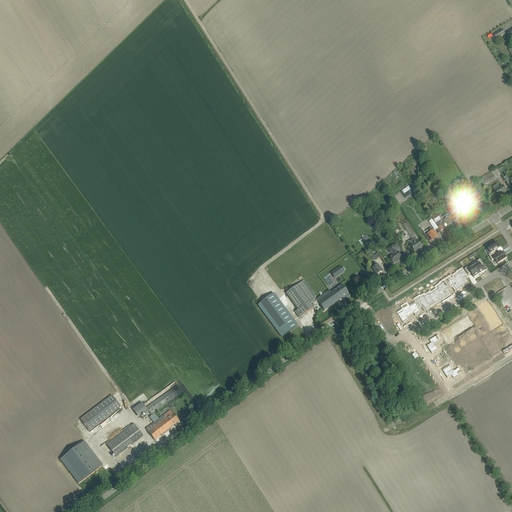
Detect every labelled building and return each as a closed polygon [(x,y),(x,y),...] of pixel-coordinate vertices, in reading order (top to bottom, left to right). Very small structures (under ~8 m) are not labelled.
[(494,35),(497,39),(505,34),(502,30),(494,35)] [(492,174),(482,180),(484,183),(485,184),(485,185),(495,179),(492,174)] [(497,184),(493,187),(493,188),(495,191),(499,197),(507,192),(503,186),(500,188),(498,184),(497,184)] [(401,192),(406,198),(414,193),(409,186),(401,192)] [(455,200),(449,190),(444,193),(450,203),(455,200)] [(463,206),(460,208),(464,214),(467,212),(469,215),(476,211),(473,206),(473,205),(470,201),(468,198),(461,203),(463,206)] [(433,217),(432,218),(433,219),(435,223),(438,227),(443,224),(446,228),(448,227),(450,229),(456,225),(453,221),(452,219),(450,217),(448,214),(442,218),(439,213),(433,217)] [(432,220),(429,222),(435,230),(438,229),(438,228),(438,227),(435,223),(433,219),(432,220)] [(417,235),(407,220),(402,223),(412,238),(417,235)] [(430,242),(438,236),(434,230),(434,231),(432,228),(426,231),(428,234),(426,236),(430,242)] [(362,237),(365,243),(370,240),(367,234),(362,237)] [(415,252),(422,247),(419,241),(418,242),(415,238),(409,242),(415,252)] [(494,245),(488,249),(491,254),(488,255),(490,258),(497,254),(495,252),(500,248),(497,243),(496,243),(493,244),(494,245)] [(400,250),(396,244),(388,249),(392,256),(390,257),(394,264),(403,259),(398,252),(400,250)] [(378,253),(372,258),(375,261),(380,257),(378,253)] [(497,254),(490,258),(492,261),(495,260),(498,265),(507,259),(504,253),(498,257),(497,254)] [(474,267),(480,275),(485,272),(482,267),(484,265),(480,259),(477,261),(479,264),(474,267)] [(377,275),(382,272),(378,265),(378,266),(376,263),(373,264),(375,267),(373,269),(377,275)] [(344,271),(341,266),(334,271),(338,276),(344,271)] [(466,268),(465,269),(468,276),(471,274),(474,278),(480,275),(474,267),(469,270),(469,269),(468,267),(466,268)] [(456,278),(461,287),(462,287),(466,283),(463,279),(467,277),(463,270),(459,273),(461,275),(456,278)] [(450,279),(446,281),(450,287),(453,285),(456,290),(461,287),(456,278),(451,281),(450,279)] [(316,297),(304,281),(286,294),(298,310),(297,310),(297,311),(295,312),(299,318),(319,304),(320,303),(317,299),(316,299),(315,298),(316,297)] [(443,287),(439,289),(444,298),(449,295),(446,290),(449,288),(445,282),(442,284),(443,287)] [(350,297),(342,285),(331,293),(337,302),(345,296),(347,299),(350,297)] [(237,300),(238,302),(240,302),(242,303),(244,303),(246,303),(247,302),(249,300),(250,298),(251,296),(251,294),(250,292),(249,290),(247,288),(245,287),(243,287),(241,287),(238,288),(237,290),(235,292),(235,295),(235,297),(235,298),(236,300),(237,300)] [(439,289),(434,292),(440,301),(444,298),(439,289)] [(319,304),(324,311),(337,302),(331,293),(329,290),(317,299),(320,303),(319,304)] [(434,292),(430,295),(435,303),(440,301),(434,292)] [(274,293),(258,305),(282,337),(298,326),(274,293)] [(430,295),(425,298),(430,306),(435,303),(430,295)] [(419,298),(416,300),(420,306),(423,305),(426,309),(430,306),(425,298),(421,301),(419,298)] [(487,300),(479,306),(482,310),(490,305),(487,300)] [(408,302),(404,305),(411,315),(414,313),(415,316),(421,312),(416,304),(411,307),(408,302)] [(404,312),(398,315),(404,323),(410,320),(408,317),(411,315),(404,305),(401,307),(404,312)] [(490,305),(482,310),(485,315),(493,310),(490,305)] [(493,310),(485,315),(487,319),(496,314),(493,310)] [(496,314),(487,319),(490,324),(499,319),(499,318),(498,318),(496,314)] [(467,316),(462,320),(468,328),(473,325),(467,316)] [(499,319),(490,324),(493,329),(502,323),(499,319)] [(462,320),(457,323),(463,331),(468,328),(462,320)] [(457,323),(452,326),(457,335),(463,331),(457,323)] [(452,326),(447,329),(452,338),(457,335),(452,326)] [(508,333),(505,328),(500,331),(498,328),(492,332),(494,336),(497,334),(500,338),(499,338),(500,339),(508,333)] [(447,329),(442,333),(447,341),(452,338),(447,329)] [(511,338),(508,333),(500,339),(502,343),(500,345),(502,348),(508,344),(506,341),(511,338)] [(431,343),(427,346),(432,354),(434,353),(438,351),(437,351),(439,349),(435,344),(441,340),(438,335),(430,340),(431,343)] [(481,342),(477,345),(484,355),(487,353),(488,355),(489,356),(494,352),(489,344),(484,347),(481,342)] [(481,357),(484,355),(477,345),(474,347),(477,352),(472,355),(477,363),(483,360),(482,358),(481,357)] [(470,360),(466,354),(463,356),(465,359),(459,362),(465,371),(471,367),(467,362),(470,360)] [(444,369),(443,370),(448,378),(452,375),(454,378),(462,373),(459,368),(453,372),(449,366),(448,367),(447,366),(444,369)] [(149,407),(146,408),(149,412),(151,415),(182,393),(178,388),(167,397),(165,394),(149,407)] [(112,395),(80,419),(89,431),(121,407),(112,395)] [(173,413),(166,418),(148,432),(154,440),(179,422),(173,413)] [(154,414),(149,417),(154,423),(159,419),(154,414)] [(154,423),(146,429),(148,432),(166,418),(164,415),(159,419),(154,423)] [(124,432),(107,445),(112,451),(129,438),(134,444),(143,437),(134,424),(124,432)] [(60,460),(79,484),(101,467),(102,468),(104,467),(84,442),(60,460)]
